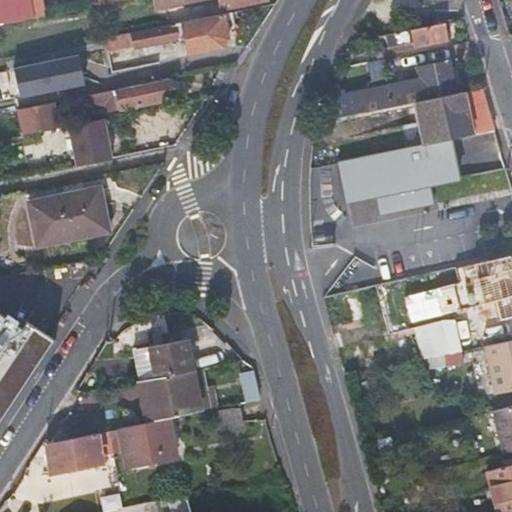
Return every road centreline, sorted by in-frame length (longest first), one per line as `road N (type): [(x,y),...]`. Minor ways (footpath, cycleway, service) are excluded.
road 1 (secondary): [(361,511),(291,230)]
road 2 (secondary): [(251,265),(317,511)]
road 3 (secondary): [(291,230),(293,156),(305,103),(349,0)]
road 4 (residential): [(0,467),(121,288)]
road 5 (secondary): [(302,0),(264,76),(247,148)]
road 6 (residential): [(121,288),(144,276),(203,276),(251,265)]
road 7 (residential): [(474,0),(511,126)]
road 8 (residential): [(196,192),(165,212),(121,288)]
